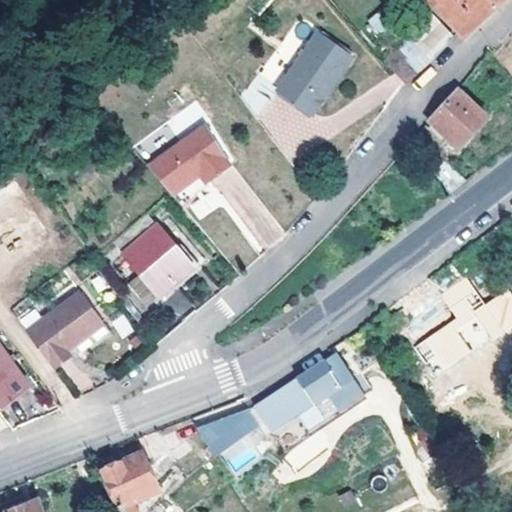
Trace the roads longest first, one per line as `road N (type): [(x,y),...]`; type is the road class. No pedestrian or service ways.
road 1 (residential): [(188,392),(179,364),(196,328),(321,220),(511,10)]
road 2 (tertiary): [(188,392),(300,334),(511,173)]
road 3 (tertiary): [(0,464),(188,392)]
